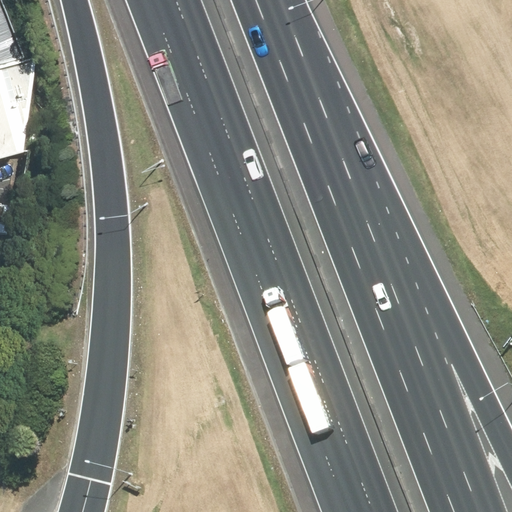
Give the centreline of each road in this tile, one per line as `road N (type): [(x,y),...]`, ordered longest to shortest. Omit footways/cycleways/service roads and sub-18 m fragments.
road 1 (motorway): [(372,511),(176,0)]
road 2 (motorway): [(266,25),(454,511)]
road 3 (motorway): [(81,511),(101,405),(112,242),(102,134),(72,0)]
road 4 (motorway): [(266,25),(464,358),(511,456)]
